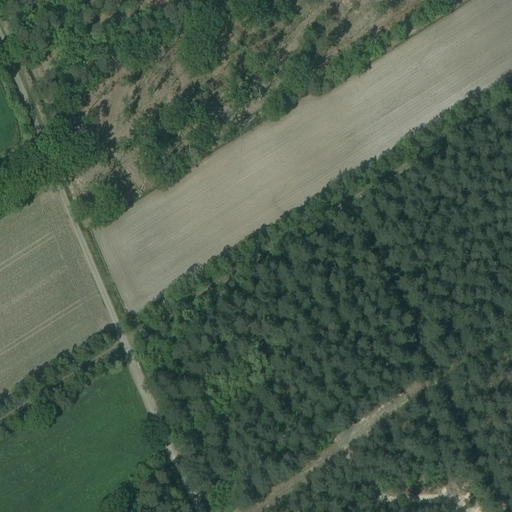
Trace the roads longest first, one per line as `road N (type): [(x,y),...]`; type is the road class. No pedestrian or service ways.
road 1 (track): [(204,511),(0,41)]
road 2 (track): [(511,100),(123,340)]
